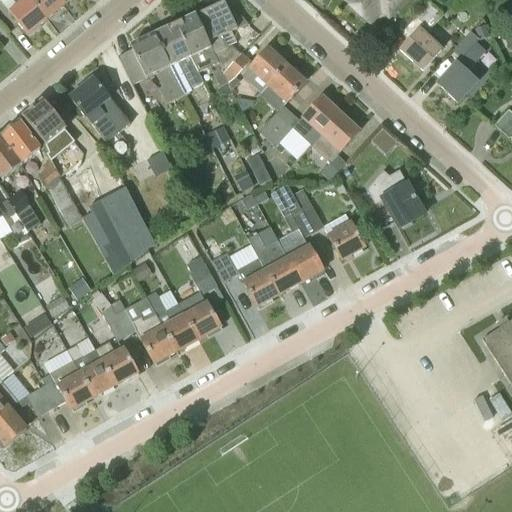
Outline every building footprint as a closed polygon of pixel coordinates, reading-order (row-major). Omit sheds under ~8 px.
[(0,0),(0,3),(27,37),(46,21),(29,0),(0,0)] [(29,0),(46,21),(64,7),(58,0),(29,0)] [(345,0),(344,2),(369,24),(381,10),(388,17),(402,2),(403,0),(345,0)] [(414,18),(422,27),(399,52),(422,73),(441,52),(425,37),(442,16),(428,3),(414,18)] [(223,76),(240,57),(230,48),(226,50),(220,39),(236,31),(223,4),(194,18),(210,50),(217,65),(223,76)] [(227,86),(227,85),(223,76),(217,65),(210,50),(194,18),(174,27),(197,75),(209,70),(218,90),(227,86)] [(202,85),(197,75),(174,27),(154,37),(183,98),(191,94),(189,91),(201,86),(202,85)] [(475,30),(479,41),(487,39),(484,27),(475,30)] [(511,29),(501,33),(510,56),(511,54),(511,29)] [(452,53),(460,61),(437,87),(457,105),(477,84),(466,74),(484,53),(476,45),(478,42),(469,33),(452,53)] [(164,107),(183,98),(154,37),(130,48),(132,52),(117,59),(131,88),(155,77),(161,90),(157,92),(164,107)] [(267,51),(241,79),(260,96),(286,68),(267,51)] [(227,85),(236,79),(249,64),(240,57),(223,76),(227,85)] [(267,143),(292,116),(283,108),(304,85),(286,68),(260,96),(258,98),(277,114),(258,135),(267,143)] [(236,79),(228,85),(232,94),(240,84),(236,79)] [(106,146),(122,133),(130,127),(92,80),(68,100),(106,146)] [(291,131),(310,148),(339,117),(321,100),(300,123),(292,116),(267,143),(274,150),(291,131)] [(48,162),(60,179),(76,166),(64,152),(73,145),(63,133),(65,131),(42,103),(22,120),(45,148),(47,155),(45,156),(48,162)] [(511,116),(508,113),(493,128),(508,142),(511,140),(511,116)] [(328,183),(344,164),(336,158),(358,134),(339,117),(310,148),(329,165),(319,176),(328,183)] [(0,140),(21,167),(41,151),(18,123),(0,138),(0,140)] [(173,140),(170,135),(160,140),(163,146),(173,140)] [(0,177),(3,181),(21,167),(0,140),(0,177)] [(253,173),(263,167),(257,157),(247,162),(253,173)] [(60,179),(48,162),(42,168),(44,171),(37,176),(48,191),(67,229),(81,221),(59,180),(60,179)] [(232,178),(241,194),(254,187),(245,171),(232,178)] [(380,233),(394,225),(398,232),(423,217),(399,174),(389,179),(383,173),(366,192),(373,205),(367,208),(380,233)] [(221,200),(228,200),(232,195),(229,188),(222,188),(218,193),(221,200)] [(7,202),(15,216),(27,235),(40,228),(20,191),(7,202)] [(89,209),(92,215),(81,222),(113,279),(153,246),(134,209),(125,191),(89,209)] [(292,197),(313,235),(323,230),(302,192),(292,197)] [(257,207),(268,201),(264,194),(254,200),(257,207)] [(246,212),(256,206),(251,197),(241,202),(246,212)] [(302,240),(303,241),(313,235),(292,197),(282,203),(297,231),(302,240)] [(15,216),(7,202),(2,205),(10,219),(15,216)] [(349,224),(327,238),(341,263),(364,250),(349,224)] [(247,241),(263,271),(278,298),(300,286),(281,251),(280,251),(276,243),(261,251),(253,237),(247,241)] [(306,247),(303,241),(302,240),(281,251),(300,286),(322,273),(307,247),(306,247)] [(210,263),(222,285),(238,276),(226,254),(210,263)] [(189,275),(204,266),(201,260),(186,267),(189,275)] [(131,273),(138,284),(151,276),(145,265),(131,273)] [(198,295),(201,298),(217,289),(204,266),(189,275),(188,275),(198,295)] [(278,298),(263,271),(241,283),(256,310),(278,298)] [(155,294),(145,300),(153,316),(155,315),(163,330),(176,354),(198,342),(184,318),(178,306),(165,313),(155,294)] [(184,318),(198,342),(220,330),(205,303),(204,304),(201,298),(198,295),(178,306),(184,318)] [(69,310),(63,300),(62,298),(45,308),(52,320),(69,310)] [(109,307),(126,339),(136,334),(154,366),(176,354),(163,330),(155,315),(153,316),(142,322),(140,319),(131,324),(124,311),(118,302),(109,307)] [(116,344),(126,339),(109,307),(102,311),(99,313),(116,344)] [(33,317),(41,329),(49,324),(41,312),(33,317)] [(511,321),(481,342),(511,390),(511,321)] [(10,334),(1,340),(7,347),(15,341),(10,334)] [(72,364),(92,400),(114,388),(94,353),(83,360),(76,347),(66,353),(72,364)] [(94,353),(114,388),(137,376),(122,350),(100,362),(95,352),(94,353)] [(71,412),(92,400),(72,364),(40,381),(44,388),(56,409),(66,404),(71,412)] [(2,385),(0,387),(0,418),(9,411),(9,412),(18,404),(2,385)] [(47,415),(56,409),(44,388),(35,393),(47,415)] [(38,420),(47,415),(35,393),(25,398),(28,402),(38,420)] [(9,412),(9,411),(0,418),(0,444),(4,449),(25,431),(9,412)]
